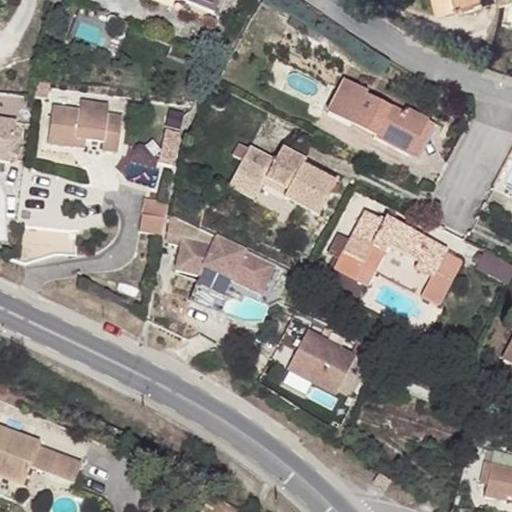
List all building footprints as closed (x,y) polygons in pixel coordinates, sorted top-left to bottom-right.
[(191,6),(175,0),(153,0),(189,13),(191,6)] [(175,0),(191,6),(214,15),(219,0),(175,0)] [(434,0),(439,13),(478,0),(434,0)] [(328,113),(351,125),(357,114),(380,126),(375,137),(412,156),(429,121),(405,109),(403,113),(368,95),(369,91),(346,79),(328,113)] [(80,110),(54,105),(49,142),(76,147),(77,137),(87,139),(104,141),(103,151),(119,153),(124,115),(109,113),(110,104),(82,100),(80,110)] [(351,125),(375,137),(380,126),(357,114),(351,125)] [(437,125),(429,121),(412,156),(419,160),(437,125)] [(160,162),(173,166),(182,134),(169,130),(160,162)] [(13,138),(0,135),(0,177),(6,179),(13,138)] [(86,148),(87,139),(77,137),(76,147),(86,148)] [(340,177),(324,168),(321,174),(304,165),(306,159),(283,147),(276,160),(250,146),(229,186),(255,200),(260,191),(263,185),(285,196),(282,203),(281,205),(315,223),(340,177)] [(324,168),(306,159),(304,165),(321,174),(324,168)] [(260,191),(282,203),(285,196),(263,185),(260,191)] [(139,232),(163,236),(168,203),(144,199),(139,232)] [(385,221),(366,211),(344,253),(364,263),(373,246),(384,252),(389,245),(420,261),(416,269),(434,278),(449,249),(388,217),(385,221)] [(247,248),(216,234),(215,237),(170,216),(166,242),(180,245),(174,270),(203,277),(205,269),(262,294),(275,266),(245,253),(247,248)] [(355,281),(364,263),(344,253),(335,270),(355,281)] [(511,266),(484,254),(477,270),(509,284),(511,276),(511,266)] [(356,357),(307,331),(288,369),(336,394),(356,357)] [(441,375),(414,362),(406,377),(433,391),(441,375)] [(485,395),(469,387),(461,403),(476,411),(485,395)] [(0,477),(24,486),(31,469),(73,485),(81,464),(38,448),(40,443),(0,427),(0,477)] [(511,467),(494,462),(494,466),(511,471),(511,467)] [(494,466),(487,464),(483,482),(489,484),(494,466)] [(511,497),(511,471),(494,466),(489,484),(486,496),(508,502),(510,496),(511,497)] [(0,487),(20,495),(24,486),(0,477),(0,487)]
